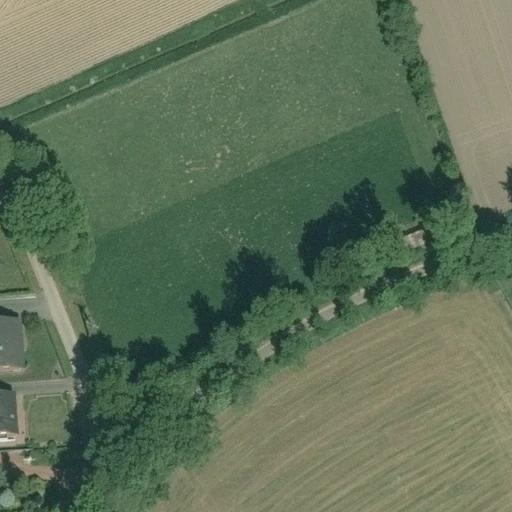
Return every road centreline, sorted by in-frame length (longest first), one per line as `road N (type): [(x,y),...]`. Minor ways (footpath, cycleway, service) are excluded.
road 1 (residential): [(97,437),(149,430),(320,316),(511,238)]
road 2 (residential): [(0,205),(43,273),(97,437)]
